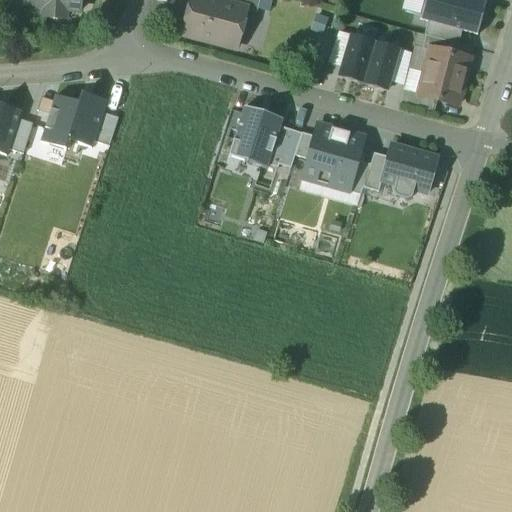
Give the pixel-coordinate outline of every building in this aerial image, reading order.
[(39,0),(39,10),(44,10),(43,19),(64,21),(65,12),(79,14),(80,0),(39,0)] [(228,6),(205,0),(192,0),(182,37),(231,50),(237,27),(241,28),(245,12),(246,11),(228,6)] [(229,0),(228,6),(246,11),(245,12),(256,15),(260,0),(229,0)] [(460,32),(479,37),(488,2),(481,0),(425,0),(420,22),(423,23),(428,24),(460,32)] [(428,24),(424,38),(426,38),(453,45),(457,46),(460,32),(428,24)] [(376,45),(351,37),(338,79),(363,87),(376,45)] [(453,45),(426,38),(423,51),(430,53),(430,52),(450,57),(453,45)] [(401,52),(376,45),(363,87),(388,94),(401,52)] [(450,57),(430,52),(430,53),(424,75),(463,85),(465,76),(466,75),(469,62),(450,57)] [(463,85),(424,75),(418,97),(418,98),(437,103),(457,108),(461,95),(460,94),(463,85)] [(418,97),(403,93),(400,106),(434,115),(437,103),(418,98),(418,97)] [(41,144),(65,152),(68,143),(92,150),(94,144),(103,116),(107,104),(82,96),(79,105),(56,98),(41,144)] [(20,114),(0,107),(0,158),(5,161),(8,152),(17,126),(20,114)] [(280,130),(282,122),(244,110),(229,159),(267,171),(269,164),(280,130)] [(94,144),(109,149),(119,121),(103,116),(94,144)] [(17,126),(8,152),(23,157),(28,143),(32,131),(17,126)] [(308,162),(302,180),(348,194),(357,163),(364,142),(318,128),(314,140),(308,162)] [(295,158),(302,137),(280,130),(269,164),(291,171),(295,158)] [(295,158),(308,162),(314,140),(302,137),(295,158)] [(437,163),(392,149),(389,161),(382,183),(395,186),(393,195),(395,199),(408,203),(412,200),(414,192),(427,196),(437,163)] [(389,161),(374,157),(371,167),(364,190),(379,195),(382,183),(389,161)] [(371,167),(357,163),(348,194),(362,198),(364,190),(371,167)]
